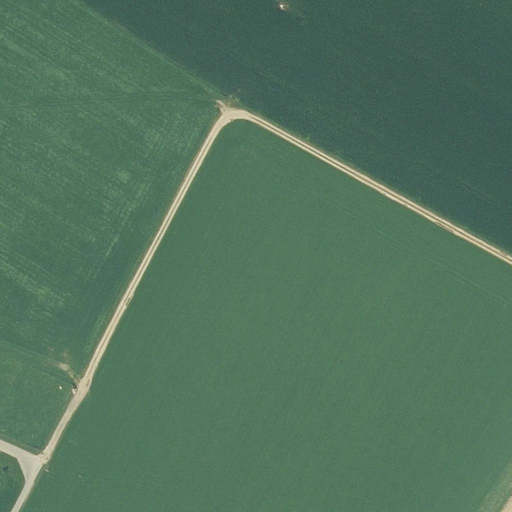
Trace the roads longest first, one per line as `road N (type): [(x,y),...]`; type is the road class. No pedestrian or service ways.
road 1 (track): [(511,260),(236,108),(217,115),(36,461)]
road 2 (track): [(236,108),(187,94),(0,102)]
